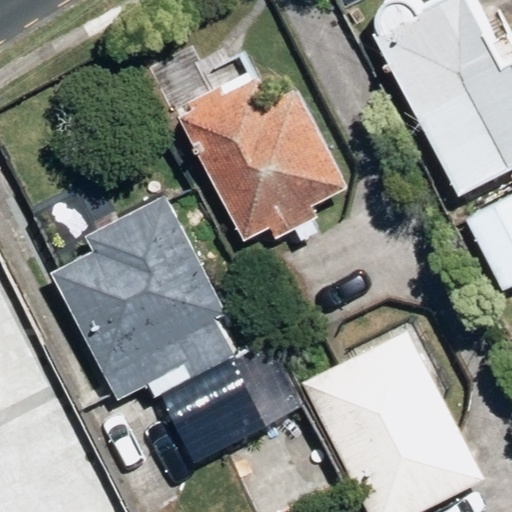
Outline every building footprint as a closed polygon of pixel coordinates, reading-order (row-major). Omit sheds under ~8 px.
[(375,28),(377,31),(371,34),(456,195),(511,165),(511,67),(510,68),(509,65),(498,71),(460,0),(435,0),(413,12),(409,6),(404,2),(398,0),(390,0),(385,1),(380,5),(376,10),(374,16),(373,22),(375,28)] [(251,71),(172,111),(241,246),(351,189),(295,80),(264,96),(251,71)] [(223,312),(163,190),(81,231),(91,249),(51,269),(116,399),(186,364),(191,374),(231,354),(212,317),(223,312)] [(511,191),(463,218),(502,290),(511,284),(511,191)] [(416,511),(484,477),(405,328),(300,383),(367,511),(416,511)] [(234,358),(159,396),(193,465),(269,428),(234,358)] [(122,511),(98,467),(18,511),(122,511)]
